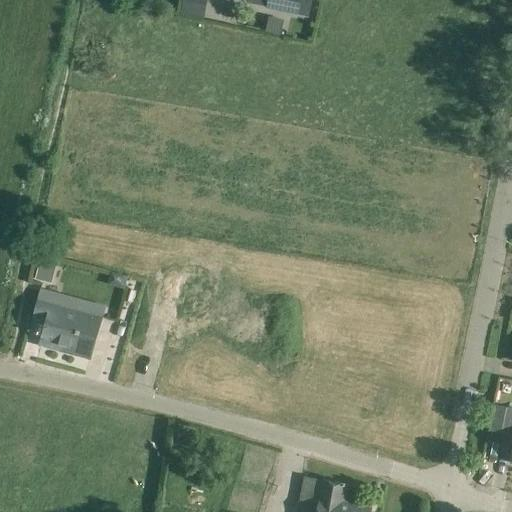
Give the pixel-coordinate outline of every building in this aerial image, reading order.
[(207,0),(182,0),(180,16),(203,21),(207,0)] [(244,0),(246,3),(267,7),(266,8),(308,16),(310,0),(244,0)] [(45,258),(39,278),(54,282),(60,263),(45,258)] [(129,274),(114,269),(109,284),(125,288),(129,274)] [(209,319),(217,285),(189,279),(181,313),(209,319)] [(45,322),(39,345),(89,358),(100,316),(52,304),(55,294),(39,290),(31,318),(45,322)] [(174,320),(173,331),(188,333),(189,322),(174,320)] [(292,392),(375,406),(380,378),(297,364),(292,392)] [(511,435),(511,462),(511,463),(511,462),(511,409),(506,408),(501,433),(511,435)] [(347,485),(304,477),(297,511),(370,511),(371,508),(343,503),(347,485)]
